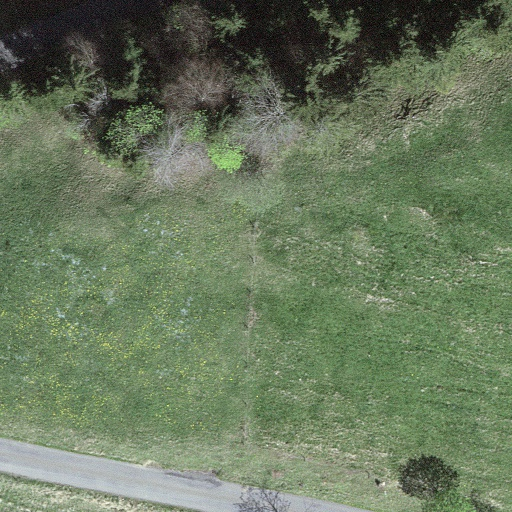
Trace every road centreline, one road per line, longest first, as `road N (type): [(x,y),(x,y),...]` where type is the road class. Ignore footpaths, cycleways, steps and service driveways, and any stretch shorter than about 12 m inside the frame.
road 1 (unclassified): [(0,454),(301,511)]
road 2 (unclassified): [(120,0),(0,52)]
